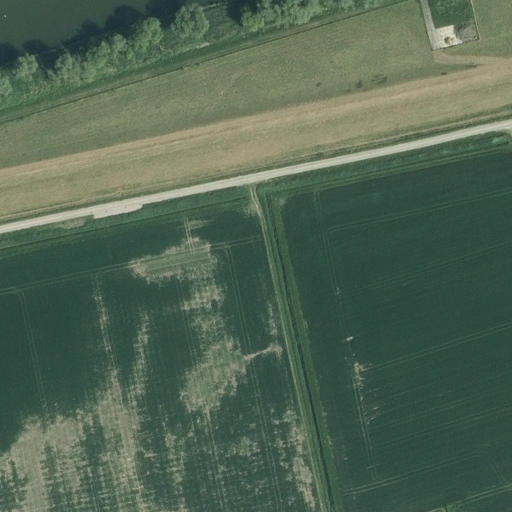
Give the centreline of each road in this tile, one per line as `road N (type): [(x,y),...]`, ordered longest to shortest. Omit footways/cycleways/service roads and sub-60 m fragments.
road 1 (tertiary): [(0,229),(511,122)]
road 2 (track): [(422,0),(435,56),(511,62)]
